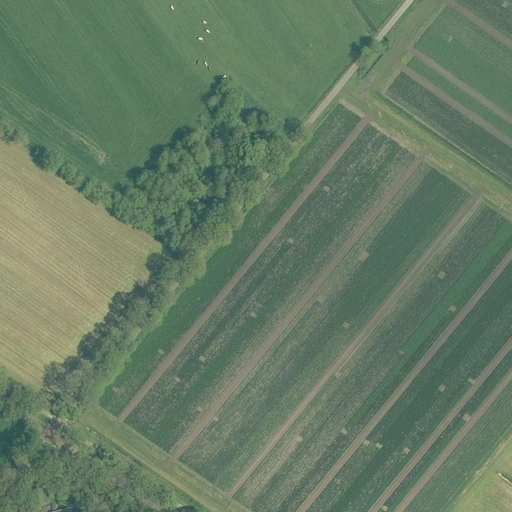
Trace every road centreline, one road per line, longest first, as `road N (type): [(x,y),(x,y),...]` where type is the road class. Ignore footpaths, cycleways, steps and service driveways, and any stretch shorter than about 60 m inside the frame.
road 1 (unclassified): [(50,435),(410,0)]
road 2 (tertiary): [(161,511),(50,435)]
